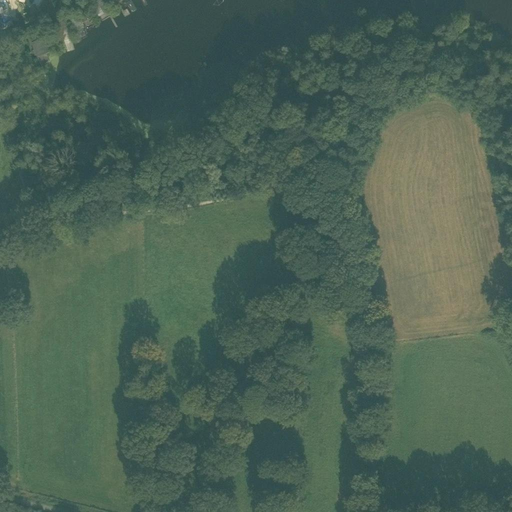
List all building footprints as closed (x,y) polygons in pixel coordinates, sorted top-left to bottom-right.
[(93,7),(99,16),(100,16),(98,12),(104,8),(99,0),(90,0),(94,6),(93,7)] [(77,12),(81,22),(89,18),(84,8),(77,12)] [(64,20),(72,34),(75,32),(73,28),(81,25),(75,14),(64,20)] [(53,36),(54,41),(63,38),(58,24),(50,26),(51,30),(49,31),(50,33),(52,32),(53,36)] [(44,50),(46,54),(49,53),(43,39),(40,40),(44,50)] [(40,40),(32,43),(36,53),(44,50),(40,40)] [(36,53),(37,55),(39,61),(47,57),(46,54),(44,50),(36,53)]
